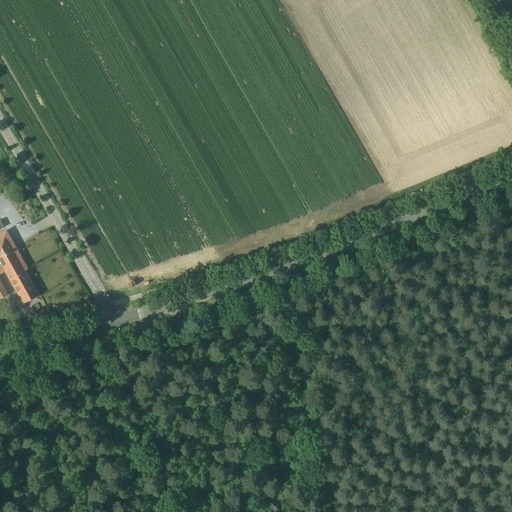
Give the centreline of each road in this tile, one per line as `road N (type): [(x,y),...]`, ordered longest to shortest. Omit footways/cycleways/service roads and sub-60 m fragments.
road 1 (tertiary): [(112,321),(273,270),(511,174)]
road 2 (unclassified): [(112,321),(0,125)]
